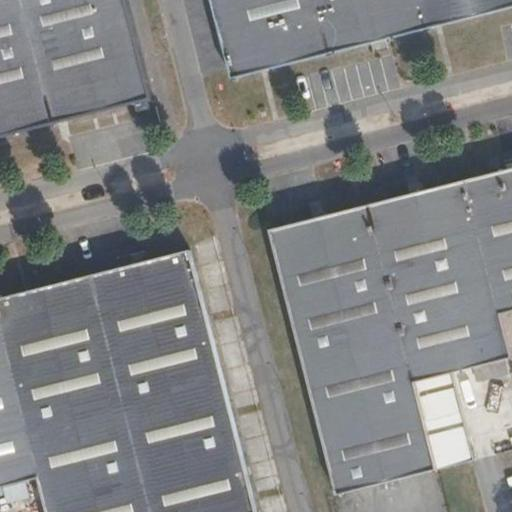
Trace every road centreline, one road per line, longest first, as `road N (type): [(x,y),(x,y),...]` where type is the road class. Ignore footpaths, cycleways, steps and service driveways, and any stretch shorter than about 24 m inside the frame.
road 1 (unclassified): [(214,179),(299,511)]
road 2 (unclassified): [(511,67),(206,145)]
road 3 (unclassified): [(214,179),(511,104)]
road 4 (unclassified): [(0,234),(214,179)]
road 5 (unclassified): [(206,145),(0,198)]
road 6 (unclassified): [(206,145),(168,0)]
